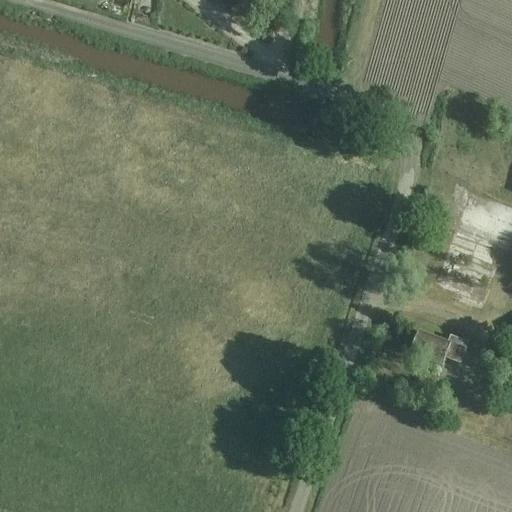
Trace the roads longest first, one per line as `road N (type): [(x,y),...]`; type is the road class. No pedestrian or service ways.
road 1 (unclassified): [(300,511),(404,193),(385,130),(359,105)]
road 2 (track): [(359,105),(269,71),(17,0)]
